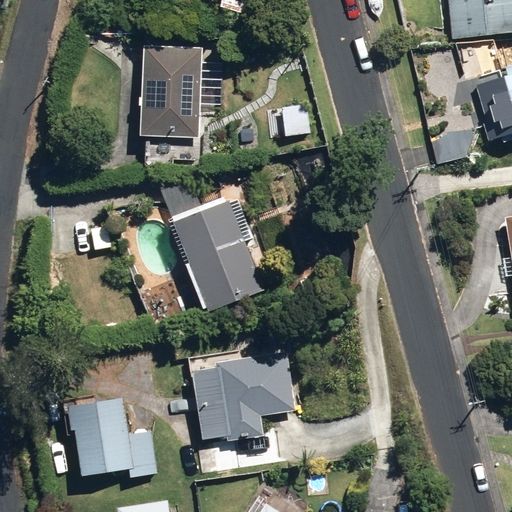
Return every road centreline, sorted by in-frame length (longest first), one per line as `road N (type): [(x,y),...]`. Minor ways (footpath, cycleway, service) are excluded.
road 1 (residential): [(469,511),(334,0)]
road 2 (residential): [(0,166),(43,0)]
